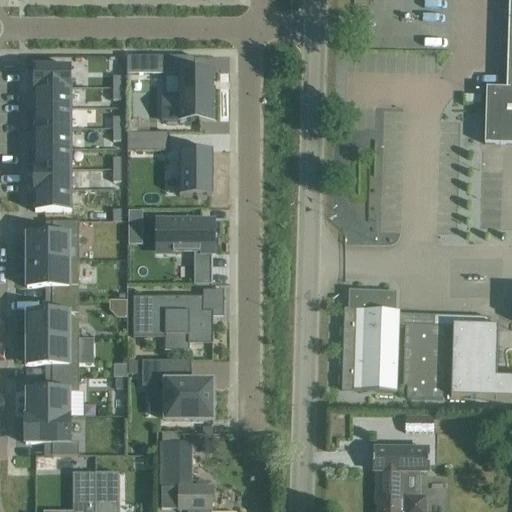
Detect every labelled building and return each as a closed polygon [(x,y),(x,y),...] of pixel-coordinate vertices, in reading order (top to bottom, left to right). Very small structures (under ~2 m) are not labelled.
[(486,89),(485,145),(511,146),(511,0),(508,0),(507,90),(486,89)] [(195,58),(139,58),(139,76),(163,76),(181,76),(181,98),(163,99),(163,122),(213,122),(213,74),(195,74),(195,58)] [(34,69),(34,90),(71,90),(71,69),(34,69)] [(113,78),(113,90),(121,90),(121,78),(113,78)] [(150,84),(126,85),(128,132),(151,131),(150,84)] [(34,90),(34,91),(35,91),(35,110),(71,110),(71,90),(34,90)] [(113,90),(113,102),(121,102),(121,90),(113,90)] [(71,110),(35,110),(35,131),(71,131),(71,110)] [(121,119),(113,119),(113,131),(121,131),(121,119)] [(71,131),(35,131),(35,152),(71,152),(71,131)] [(121,131),(113,131),(113,143),(121,143),(121,131)] [(169,135),(135,134),(135,153),(169,153),(169,135)] [(35,171),(34,171),(34,172),(71,172),(71,152),(35,152),(35,171)] [(213,152),(179,152),(179,198),(213,198),(213,152)] [(113,160),(113,172),(121,172),(121,160),(113,160)] [(71,172),(34,172),(34,193),(71,193),(71,172)] [(113,172),(113,184),(121,184),(121,172),(113,172)] [(71,213),(71,193),(35,193),(35,214),(71,213)] [(121,211),(113,211),(113,224),(121,224),(121,211)] [(128,212),(128,224),(140,224),(140,214),(142,214),(142,212),(128,212)] [(212,222),(158,222),(158,255),(194,254),(211,254),(211,241),(212,241),(212,222)] [(25,242),(25,258),(27,258),(27,263),(79,263),(79,224),(52,224),(52,236),(27,236),(27,242),(25,242)] [(27,263),(27,289),(52,289),(52,301),(79,301),(79,263),(27,263)] [(194,271),(194,286),(208,286),(208,271),(194,271)] [(362,392),(395,393),(397,326),(405,326),(403,387),(407,388),(407,400),(424,401),(424,409),(443,409),(445,328),(453,329),(451,398),(511,400),(511,379),(496,379),(498,328),(488,328),(488,319),(398,316),(398,312),(391,312),(392,307),(393,307),(393,296),(352,295),(351,305),(353,305),(353,310),(345,310),(342,391),(360,392),(360,394),(362,394),(362,392)] [(133,298),(133,340),(166,339),(166,337),(188,337),(188,346),(213,346),(213,319),(213,313),(203,313),(203,298),(133,298)] [(52,314),(27,314),(27,341),(79,341),(79,301),(52,301),(52,314)] [(79,341),(27,341),(27,367),(52,367),(52,379),(79,379),(79,341)] [(191,362),(141,362),(141,388),(150,388),(165,388),(165,414),(165,422),(213,422),(213,386),(199,386),(199,382),(191,382),(191,362)] [(27,418),(26,418),(26,419),(69,419),(69,394),(79,394),(79,379),(52,379),(52,392),(27,392),(27,418)] [(126,391),(126,381),(116,381),(116,391),(126,391)] [(153,390),(126,390),(128,455),(155,454),(153,390)] [(405,417),(405,435),(433,435),(434,417),(405,417)] [(69,419),(26,419),(26,445),(52,445),(52,458),(79,458),(79,444),(69,444),(69,419)] [(379,505),(379,511),(426,511),(427,498),(403,498),(403,475),(429,475),(429,449),(372,448),(372,475),(376,475),(376,505),(379,505)] [(62,459),(34,458),(33,508),(60,509),(62,459)] [(192,459),(159,459),(160,488),(161,489),(161,510),(177,510),(196,511),(195,511),(210,511),(211,490),(192,489),(192,459)] [(96,475),(96,507),(95,511),(118,511),(118,474),(96,475)] [(78,475),(78,507),(96,507),(96,475),(78,475)]
